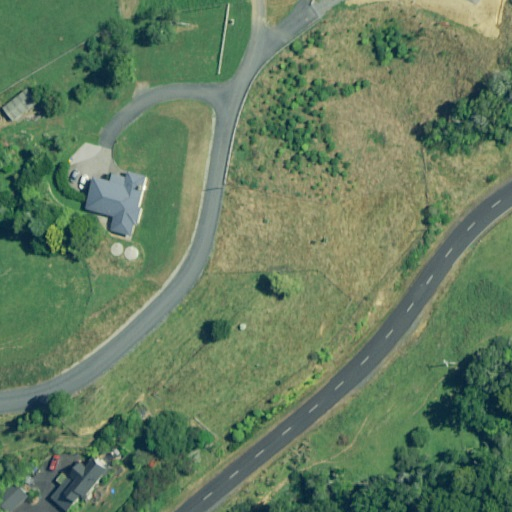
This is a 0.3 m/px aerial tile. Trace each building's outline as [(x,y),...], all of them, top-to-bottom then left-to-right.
[(39,104),(30,91),(4,109),(13,122),(39,104)] [(95,125),(77,118),(72,131),(91,137),(95,125)] [(155,178),(132,173),(131,180),(117,176),(115,183),(95,179),(88,211),(117,218),(114,232),(141,238),(155,178)] [(114,473),(94,455),(55,499),(68,511),(73,511),(88,496),(91,499),(114,473)] [(15,511),(30,498),(12,480),(0,492),(0,502),(9,511),(15,511)]
